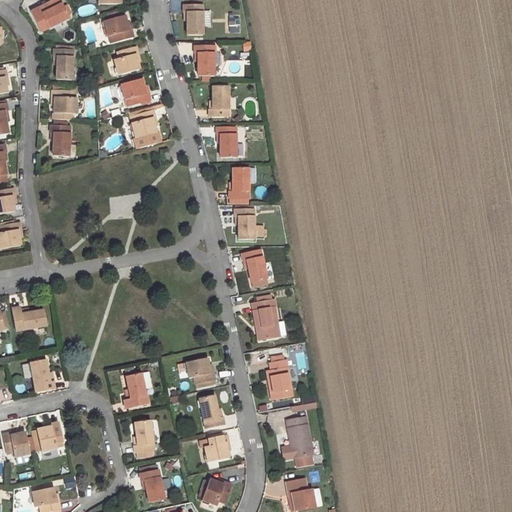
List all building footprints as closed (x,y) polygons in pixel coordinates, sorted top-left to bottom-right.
[(65,0),(61,0),(37,9),(46,30),(73,17),(65,0)] [(192,13),(192,22),(191,36),(206,36),(206,6),(187,5),(187,13),(192,13)] [(130,30),(132,30),(129,16),(125,17),(115,20),(109,22),(112,36),(119,34),(120,40),(132,38),(130,30)] [(228,27),(239,27),(239,17),(228,17),(228,27)] [(62,58),(61,66),(61,78),(76,78),(77,50),(56,49),(55,58),(62,58)] [(202,77),(205,77),(215,77),(218,77),(218,49),(197,49),(197,57),(202,57),(202,67),(202,77)] [(120,63),(123,76),(143,70),(141,57),(143,56),(141,50),(123,55),(125,61),(120,63)] [(0,96),(11,94),(8,81),(11,80),(9,75),(0,76),(0,96)] [(126,88),(129,102),(135,101),(136,106),(155,101),(154,95),(149,96),(146,82),(126,88)] [(216,89),(216,102),(216,111),(212,111),(211,119),(231,119),(231,90),(216,89)] [(75,93),(55,92),(55,99),(58,99),(58,112),(81,114),(81,99),(75,99),(75,93)] [(0,135),(13,132),(11,127),(9,117),(14,116),(11,107),(0,109),(0,135)] [(158,113),(140,119),(142,126),(137,127),(140,139),(137,140),(139,147),(162,141),(157,121),(160,120),(158,113)] [(59,135),(59,144),(58,154),(71,155),(72,128),(54,127),(54,135),(59,135)] [(217,131),(217,140),(223,140),(223,148),(222,162),(236,163),(237,132),(217,131)] [(0,178),(11,177),(9,167),(7,157),(11,156),(10,148),(0,150),(0,178)] [(238,175),(238,186),(238,195),(233,195),(233,203),(252,203),(251,189),(259,189),(259,175),(238,175)] [(0,217),(17,215),(14,198),(18,198),(17,193),(16,191),(0,193),(0,217)] [(243,223),(243,232),(243,244),(257,245),(258,239),(257,230),(257,215),(237,215),(237,223),(243,223)] [(1,236),(3,251),(24,247),(22,234),(25,233),(25,229),(24,226),(4,230),(5,236),(1,236)] [(267,230),(257,230),(258,239),(267,238),(267,230)] [(251,266),(252,276),(254,290),(270,286),(264,255),(244,259),(245,267),(251,266)] [(275,298),(259,301),(253,301),(260,339),(282,336),(277,306),(280,305),(278,298),(275,298)] [(46,311),(33,314),(25,315),(24,310),(23,305),(17,306),(21,331),(48,325),(46,311)] [(296,397),(289,357),(270,360),(272,371),(269,371),(274,400),(296,397)] [(210,359),(190,364),(192,375),(198,374),(200,382),(217,377),(216,369),(212,371),(210,359)] [(61,387),(59,380),(53,382),(51,373),(49,361),(27,366),(30,379),(38,377),(41,391),(61,387)] [(178,365),(179,378),(187,377),(185,364),(178,365)] [(135,378),(137,388),(139,398),(132,399),(134,408),(155,403),(149,375),(135,378)] [(130,390),(132,399),(139,398),(137,388),(130,390)] [(220,414),(219,408),(217,395),(204,398),(209,426),(227,423),(225,414),(220,414)] [(317,455),(311,419),(287,422),(290,446),(286,447),(288,460),(317,455)] [(141,423),(143,437),(144,445),(138,446),(139,454),(159,451),(154,422),(141,423)] [(46,426),(39,427),(43,447),(50,445),(51,451),(66,447),(61,426),(47,429),(46,426)] [(21,435),(9,438),(14,459),(26,456),(26,450),(30,450),(26,430),(20,431),(21,435)] [(232,446),(230,437),(212,441),(213,451),(209,452),(212,466),(233,461),(230,447),(232,446)] [(140,476),(142,485),(149,485),(150,492),(152,505),(166,502),(161,472),(140,476)] [(288,483),(289,492),(294,491),(297,508),(316,506),(314,489),(308,490),(306,480),(288,483)] [(225,488),(212,483),(204,503),(218,509),(220,504),(227,507),(236,487),(228,483),(225,488)] [(57,490),(37,494),(39,507),(46,506),(47,511),(63,508),(62,502),(59,503),(57,490)] [(280,505),(281,511),(290,511),(288,503),(280,505)]
